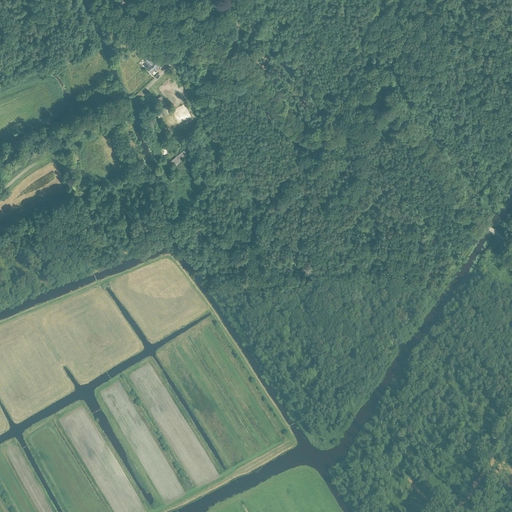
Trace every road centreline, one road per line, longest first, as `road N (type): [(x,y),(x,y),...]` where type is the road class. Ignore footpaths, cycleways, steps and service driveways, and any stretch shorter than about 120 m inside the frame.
road 1 (track): [(511,249),(460,199),(382,89),(359,89)]
road 2 (track): [(359,89),(334,127),(307,131),(231,53),(188,44)]
road 3 (track): [(0,324),(162,258),(177,265)]
